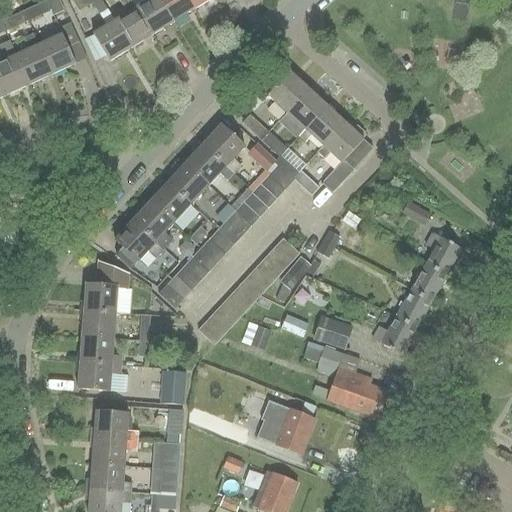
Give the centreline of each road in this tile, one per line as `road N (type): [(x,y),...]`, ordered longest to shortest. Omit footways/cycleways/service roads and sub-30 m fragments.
road 1 (residential): [(393,511),(437,399),(511,260)]
road 2 (residential): [(132,167),(284,21)]
road 3 (residential): [(18,330),(50,258),(132,167)]
road 4 (residential): [(38,511),(12,383),(18,330)]
road 5 (residential): [(284,21),(391,123),(393,134)]
road 6 (residential): [(132,167),(97,133),(77,129),(0,143)]
